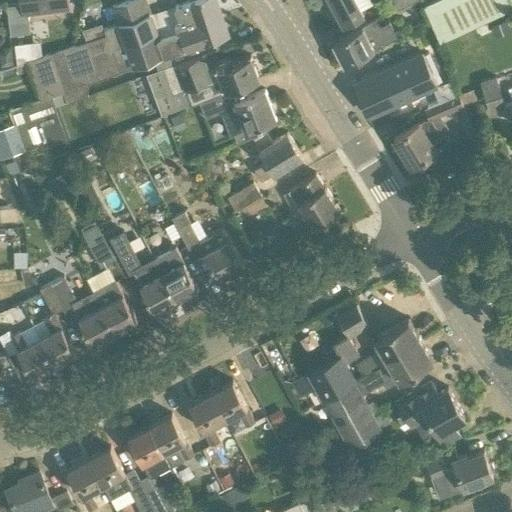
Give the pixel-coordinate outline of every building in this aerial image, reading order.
[(20,0),(21,2),(9,4),(13,34),(31,32),(29,13),(70,8),(68,0),(20,0)] [(158,33),(151,14),(145,0),(128,0),(113,5),(119,23),(105,28),(106,33),(112,49),(158,33)] [(189,0),(176,5),(172,6),(180,28),(222,14),(217,0),(189,0)] [(371,0),(423,0),(440,42),(511,7),(511,0),(332,0),(344,23),(364,12),(360,5),(371,0)] [(159,36),(158,33),(112,49),(106,33),(51,52),(59,76),(35,84),(40,98),(52,93),(64,89),(68,100),(88,93),(89,82),(155,59),(158,68),(163,66),(203,52),(222,46),(221,44),(215,47),(212,38),(228,32),(222,14),(180,28),(159,36)] [(345,63),(397,36),(405,32),(402,26),(394,30),(390,21),(382,25),(377,17),(363,25),(333,40),(345,63)] [(506,20),(492,24),(496,35),(510,30),(506,20)] [(15,43),(17,63),(27,60),(25,42),(15,43)] [(0,65),(14,64),(13,45),(0,46),(0,65)] [(207,65),(203,52),(163,66),(173,92),(186,87),(192,104),(200,101),(226,91),(259,78),(250,54),(232,61),(230,56),(207,65)] [(438,83),(425,55),(424,53),(356,84),(370,114),(438,83)] [(491,109),(505,104),(496,76),(482,81),(491,109)] [(473,87),(459,94),(464,105),(478,99),(473,87)] [(206,117),(222,111),(231,133),(234,132),(237,142),(253,136),(267,132),(264,123),(277,118),(265,88),(230,102),(226,91),(200,101),(206,117)] [(52,93),(56,105),(68,100),(64,89),(52,93)] [(18,129),(59,112),(56,105),(52,93),(40,98),(9,109),(14,124),(0,128),(0,134),(17,128),(18,129)] [(439,115),(464,105),(459,94),(425,108),(430,119),(425,121),(425,120),(420,123),(419,122),(395,137),(412,165),(437,149),(433,143),(450,133),(439,115)] [(39,150),(48,147),(68,139),(59,112),(18,129),(17,128),(0,134),(0,158),(3,158),(37,145),(39,150)] [(173,118),(177,128),(184,126),(180,115),(173,118)] [(273,141),(267,132),(253,136),(268,160),(255,168),(262,179),(275,171),(302,155),(288,132),(273,141)] [(110,138),(99,145),(109,162),(120,156),(110,138)] [(88,147),(67,157),(73,168),(94,158),(88,147)] [(29,167),(13,174),(17,184),(33,178),(29,167)] [(316,172),(301,181),(300,183),(289,189),(303,211),(305,209),(315,226),(340,210),(325,185),(324,186),(316,172)] [(254,181),(229,196),(237,210),(262,194),(254,181)] [(172,216),(181,234),(189,247),(200,240),(200,239),(201,239),(193,224),(185,210),(172,216)] [(117,258),(105,233),(99,222),(97,223),(91,211),(75,220),(77,222),(74,224),(84,241),(82,242),(86,250),(91,247),(101,266),(117,258)] [(224,226),(201,239),(200,239),(200,240),(206,251),(205,252),(219,277),(244,263),(231,238),(230,238),(224,226)] [(162,272),(177,299),(199,287),(177,245),(168,250),(155,257),(162,272)] [(116,331),(94,289),(77,298),(64,275),(63,275),(59,267),(46,274),(41,264),(31,269),(35,276),(41,287),(50,282),(63,308),(68,317),(77,312),(94,343),(116,331)] [(141,264),(136,267),(138,270),(134,271),(155,310),(177,299),(162,272),(149,279),(141,264)] [(0,280),(18,278),(16,265),(0,267),(0,280)] [(35,276),(31,269),(30,265),(22,267),(25,281),(35,276)] [(137,320),(115,278),(94,289),(116,331),(137,320)] [(55,312),(63,308),(50,282),(41,287),(40,287),(42,291),(53,311),(54,313),(55,312)] [(347,334),(349,335),(350,335),(370,323),(357,301),(336,314),(347,334)] [(77,352),(55,312),(54,313),(53,311),(46,315),(54,330),(41,336),(55,363),(77,352)] [(401,346),(419,336),(409,318),(377,336),(372,339),(378,350),(358,362),(365,375),(385,363),(405,352),(401,346)] [(55,363),(41,336),(27,344),(19,329),(10,334),(33,375),(55,363)] [(342,340),(354,362),(366,355),(354,333),(342,340)] [(386,386),(433,359),(419,336),(401,346),(405,352),(385,363),(365,375),(356,381),(326,397),(338,419),(368,402),(363,393),(383,381),(386,386)] [(0,382),(1,383),(1,382),(23,380),(8,352),(0,352),(0,382)] [(346,363),(341,354),(312,372),(326,397),(356,381),(346,363)] [(247,425),(255,420),(233,380),(212,391),(225,416),(239,409),(247,425)] [(404,427),(411,423),(412,424),(428,415),(443,441),(459,432),(454,422),(465,415),(449,386),(438,392),(431,380),(397,400),(404,412),(397,416),(404,427)] [(212,424),(225,416),(212,391),(190,403),(212,443),(220,439),(212,424)] [(373,399),(368,402),(338,419),(351,444),(382,427),(381,426),(390,421),(383,407),(379,409),(373,399)] [(281,407),(269,413),(275,424),(287,418),(281,407)] [(194,453),(172,412),(151,424),(173,464),(185,458),(194,453)] [(129,436),(151,476),(173,464),(151,424),(129,436)] [(158,511),(148,492),(141,478),(131,483),(111,445),(90,456),(111,494),(112,497),(129,488),(141,511),(158,511)] [(436,476),(447,471),(455,489),(494,474),(492,469),(494,465),(492,461),(488,460),(484,450),(468,455),(467,452),(453,456),(451,448),(428,457),(436,476)] [(97,501),(111,494),(90,456),(68,468),(90,510),(99,505),(97,501)] [(30,479),(8,487),(17,511),(29,511),(52,503),(40,470),(28,475),(30,479)] [(229,472),(220,477),(225,486),(234,481),(229,472)] [(219,488),(215,479),(206,483),(210,492),(219,488)] [(176,511),(162,484),(148,492),(158,511),(176,511)] [(58,508),(73,501),(66,488),(51,495),(58,508)] [(334,511),(329,498),(312,506),(314,511),(334,511)] [(312,511),(307,499),(300,502),(304,511),(312,511)] [(276,511),(304,511),(299,501),(276,511)]
